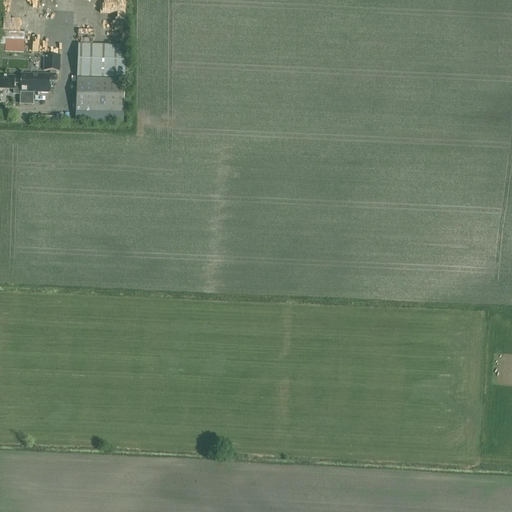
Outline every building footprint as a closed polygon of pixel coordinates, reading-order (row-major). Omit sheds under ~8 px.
[(4,15),(5,25),(17,24),(16,14),(4,15)] [(24,33),(0,32),(0,45),(5,45),(5,53),(24,53),(24,33)] [(126,47),(78,45),(75,112),(123,113),(126,47)] [(60,55),(44,55),(43,71),(59,72),(60,55)] [(20,77),(0,76),(0,88),(20,89),(20,92),(49,93),(50,81),(55,81),(55,75),(20,74),(20,77)]
